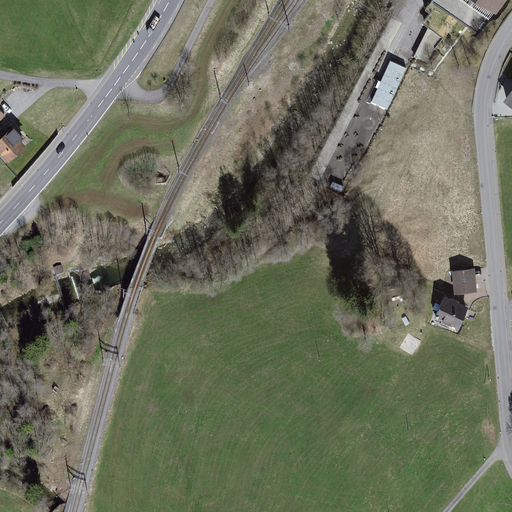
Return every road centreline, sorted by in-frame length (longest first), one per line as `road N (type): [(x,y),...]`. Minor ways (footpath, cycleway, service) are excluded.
road 1 (tertiary): [(511,26),(492,58),(481,106),(511,449)]
road 2 (primary): [(0,224),(87,123),(169,0)]
